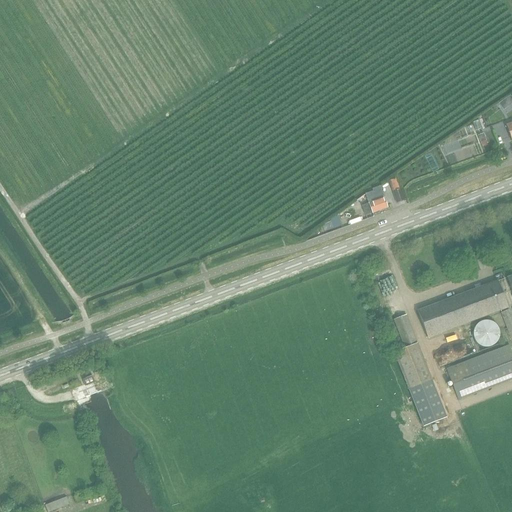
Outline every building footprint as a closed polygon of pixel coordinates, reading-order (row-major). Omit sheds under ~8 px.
[(487,113),(482,115),(486,127),(492,125),(487,113)] [(471,120),(474,128),(481,126),(477,117),(471,120)] [(483,133),(478,135),(480,143),(486,141),(483,133)] [(366,215),(372,213),(388,208),(380,187),(372,189),(373,191),(365,194),(369,203),(362,206),(366,215)] [(392,191),(396,203),(404,200),(400,189),(392,191)] [(327,223),(322,225),(324,231),(341,224),(337,216),(327,223)] [(497,281),(417,311),(417,312),(427,338),(507,307),(497,281)] [(511,339),(511,319),(508,310),(501,313),(511,339)] [(404,346),(416,341),(406,316),(394,320),(404,346)] [(499,337),(499,334),(498,330),(497,328),(496,326),(494,324),(492,323),(489,322),(487,322),(485,322),(482,323),(478,325),(477,327),(475,329),(474,331),(474,334),(474,336),(475,339),(477,343),(479,344),(481,345),(484,346),(486,347),(489,346),(491,346),(494,345),(495,343),(497,341),(498,339),(499,337)] [(416,343),(394,352),(409,390),(431,381),(416,343)] [(458,400),(511,379),(511,353),(509,345),(447,369),(458,400)] [(85,386),(95,382),(92,376),(82,379),(85,386)] [(447,419),(431,381),(409,390),(423,428),(447,419)] [(66,497),(45,505),(47,511),(68,504),(66,497)]
